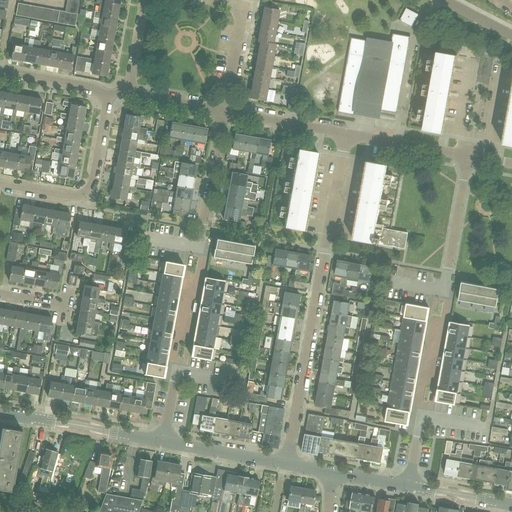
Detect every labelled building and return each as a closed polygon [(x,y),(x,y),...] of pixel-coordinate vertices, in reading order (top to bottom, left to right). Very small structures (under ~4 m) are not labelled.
[(67,0),(66,6),(78,8),(79,2),(67,0)] [(105,3),(105,1),(100,0),(96,0),(96,3),(100,4),(99,12),(103,13),(102,14),(117,17),(119,5),(105,3)] [(65,12),(77,14),(78,8),(66,6),(65,12)] [(262,19),(277,22),(279,10),(264,7),(262,19)] [(399,21),(412,27),(419,15),(406,8),(399,21)] [(103,13),(99,12),(95,11),(94,15),(102,16),(101,24),(100,26),(115,29),(117,17),(102,14),(103,13)] [(65,12),(63,24),(75,26),(77,14),(65,12)] [(275,33),(277,22),(262,19),(260,30),(275,33)] [(113,41),(115,29),(100,26),(101,24),(93,23),(92,27),(100,28),(98,36),(98,38),(113,41)] [(273,44),(275,33),(260,30),(258,42),(275,45),(276,44),(273,44)] [(397,113),(410,37),(393,34),(390,46),(369,42),(369,41),(351,38),(338,113),(356,116),(358,105),(379,109),(379,110),(397,113)] [(98,38),(98,36),(91,35),(90,39),(98,40),(96,48),(96,50),(111,52),(113,41),(98,38)] [(25,47),(27,47),(29,39),(25,38),(23,46),(13,44),(11,59),(23,62),(25,47)] [(37,49),(39,49),(41,41),(37,41),(35,48),(27,47),(25,47),(23,62),(35,64),(37,49)] [(273,56),(275,45),(258,42),(260,42),(258,53),(273,56)] [(51,51),(52,46),(53,43),(49,43),(47,51),(39,49),(37,49),(35,64),(47,66),(49,51),(51,51)] [(61,53),(63,53),(64,46),(61,45),(60,48),(52,46),(51,51),(49,51),(47,66),(59,68),(61,53)] [(96,50),(96,48),(88,46),(88,50),(96,52),(94,60),(94,62),(109,64),(111,52),(96,50)] [(61,53),(59,68),(71,70),(73,56),(75,56),(76,48),(72,47),(71,55),(63,53),(61,53)] [(271,67),(273,56),(258,53),(256,65),(271,67)] [(94,62),(94,60),(77,57),(75,71),(84,72),(86,62),(93,64),(92,74),(107,76),(109,64),(94,62)] [(269,79),(271,67),(256,65),(254,76),(269,79)] [(267,90),(269,79),(254,76),(252,87),(267,90)] [(265,101),(267,90),(252,87),(250,98),(265,101)] [(13,110),(11,117),(15,118),(17,110),(15,110),(18,95),(6,93),(3,108),(5,108),(13,110)] [(27,112),(29,97),(18,95),(15,110),(17,110),(25,112),(23,120),(27,120),(29,113),(27,112)] [(27,112),(29,113),(36,114),(35,122),(39,123),(40,114),(39,114),(41,100),(29,97),(27,112)] [(54,104),(47,102),(44,114),(51,116),(54,104)] [(69,117),(83,120),(86,107),(71,105),(72,103),(63,102),(63,106),(70,107),(69,114),(69,117)] [(69,117),(69,114),(61,113),(61,118),(68,119),(67,127),(66,129),(81,131),(83,120),(69,117)] [(139,129),(139,128),(141,120),(148,121),(149,117),(141,116),(140,117),(126,115),(124,127),(139,129)] [(162,134),(162,133),(164,122),(157,120),(155,133),(162,134)] [(5,121),(4,121),(4,124),(3,129),(9,130),(11,130),(11,128),(12,122),(5,121)] [(181,139),(183,125),(172,123),(169,137),(181,139)] [(66,129),(67,127),(59,125),(58,129),(66,131),(65,138),(64,140),(79,143),(81,131),(66,129)] [(192,142),(195,127),(183,125),(181,139),(179,152),(178,155),(182,155),(185,140),(192,142)] [(147,129),(139,128),(139,129),(124,127),(122,139),(137,141),(137,139),(138,134),(146,136),(147,129)] [(195,127),(192,142),(204,144),(207,129),(195,127)] [(160,142),(162,134),(155,133),(153,141),(160,142)] [(244,151),(247,136),(235,134),(232,149),(239,150),(238,157),(237,162),(242,163),(243,157),(244,151)] [(255,153),(258,139),(247,136),(244,151),(252,153),(249,165),(250,165),(249,167),(253,168),(253,166),(255,153)] [(64,140),(65,138),(57,137),(56,141),(64,143),(63,150),(62,152),(77,155),(79,143),(64,140)] [(145,141),(137,139),(137,141),(122,139),(119,150),(134,153),(135,151),(136,143),(144,145),(145,141)] [(273,157),(267,155),(270,141),(258,139),(255,153),(263,155),(261,167),(271,169),(273,157)] [(7,153),(9,153),(10,145),(6,144),(5,152),(0,151),(0,166),(4,168),(7,153)] [(19,155),(21,155),(22,147),(18,146),(17,154),(9,153),(7,153),(4,168),(16,170),(19,155)] [(19,155),(16,170),(28,172),(30,161),(33,162),(36,148),(29,146),(27,156),(21,155),(19,155)] [(171,148),(162,146),(160,157),(177,160),(178,155),(179,152),(171,150),(171,148)] [(196,148),(191,148),(189,162),(200,164),(201,157),(194,156),(196,148)] [(62,152),(63,150),(55,149),(54,153),(62,155),(60,162),(60,164),(75,167),(77,155),(62,152)] [(298,149),(293,175),(313,179),(318,153),(317,152),(317,153),(298,149)] [(142,153),(135,151),(134,153),(119,150),(117,162),(132,165),(133,163),(134,158),(139,159),(140,157),(157,160),(158,157),(142,155),(142,153)] [(42,160),(41,160),(36,159),(34,171),(41,172),(42,160)] [(60,164),(60,162),(53,161),(52,165),(60,166),(58,176),(73,179),(75,167),(60,164)] [(367,162),(362,188),(382,191),(387,165),(368,162),(368,161),(367,161),(367,162)] [(140,164),(133,163),(132,165),(117,162),(115,174),(130,177),(131,175),(137,176),(139,168),(140,168),(140,164)] [(194,178),(196,166),(175,162),(174,168),(160,166),(159,171),(167,173),(194,178)] [(241,165),(231,163),(230,170),(240,172),(241,165)] [(192,189),(194,178),(167,173),(167,176),(179,178),(177,186),(192,189)] [(257,184),(246,182),(247,175),(232,173),(230,185),(245,187),(250,188),(256,189),(257,184)] [(138,176),(137,176),(131,175),(130,177),(115,174),(113,186),(128,188),(128,187),(130,179),(137,180),(138,176)] [(293,175),(288,201),(308,205),(313,179),(293,175)] [(153,181),(146,180),(145,188),(152,190),(153,181)] [(243,199),(245,187),(230,185),(228,196),(243,199)] [(136,188),(128,187),(128,188),(113,186),(111,198),(126,201),(128,191),(135,192),(136,188)] [(190,201),(192,189),(177,186),(176,192),(154,188),(153,194),(165,196),(169,197),(190,201)] [(362,188),(358,213),(378,217),(382,191),(362,188)] [(165,196),(153,194),(152,201),(162,203),(164,203),(165,196)] [(241,210),(243,199),(228,196),(226,207),(241,210)] [(167,203),(174,204),(173,210),(188,212),(190,201),(169,197),(167,203)] [(152,201),(150,209),(161,211),(162,203),(152,201)] [(288,201),(284,227),(303,231),(304,231),(308,205),(288,201)] [(149,203),(142,202),(141,209),(148,210),(149,203)] [(32,222),(35,207),(23,205),(22,211),(16,210),(16,209),(13,225),(19,226),(20,220),(30,222),(29,230),(33,230),(34,223),(32,222)] [(46,209),(41,208),(42,206),(36,205),(35,207),(32,222),(34,223),(42,224),(40,232),(44,233),(46,225),(44,224),(46,209)] [(58,212),(55,211),(56,209),(49,207),(49,210),(46,209),(44,224),(46,225),(54,226),(52,234),(56,235),(58,227),(56,227),(58,212)] [(247,211),(241,210),(226,207),(224,219),(235,221),(234,226),(245,228),(246,223),(239,222),(240,215),(248,216),(253,216),(253,213),(247,211)] [(56,227),(58,227),(65,229),(64,236),(68,237),(70,229),(68,228),(70,214),(58,212),(56,227)] [(353,239),(353,240),(354,240),(373,243),(373,242),(374,237),(378,217),(358,213),(353,239)] [(89,239),(91,224),(79,222),(77,236),(87,238),(85,246),(89,247),(91,239),(89,239)] [(101,241),(103,226),(91,224),(89,239),(91,239),(97,240),(95,253),(98,253),(99,248),(101,249),(103,241),(101,241)] [(112,243),(115,228),(103,226),(101,241),(103,241),(110,242),(109,250),(113,251),(114,243),(112,243)] [(131,242),(125,241),(127,230),(115,228),(112,243),(114,243),(122,245),(121,252),(128,254),(131,242)] [(374,237),(373,242),(378,243),(378,244),(405,249),(408,233),(381,229),(379,238),(374,237)] [(24,234),(13,232),(12,240),(22,242),(24,234)] [(251,264),(254,246),(216,239),(213,257),(251,264)] [(18,243),(10,242),(7,260),(15,261),(18,243)] [(284,267),(287,252),(275,250),(273,257),(268,256),(265,272),(274,273),(275,267),(272,267),(273,265),(284,267)] [(86,255),(71,252),(70,256),(70,259),(70,260),(81,262),(85,262),(86,256),(86,255)] [(296,269),(299,254),(287,252),(284,267),(296,269)] [(299,275),(300,270),(308,271),(310,256),(299,254),(296,269),(295,275),(299,275)] [(89,258),(87,266),(96,267),(97,259),(89,258)] [(24,268),(26,269),(27,261),(23,260),(22,264),(19,263),(18,267),(12,266),(9,281),(21,283),(24,268)] [(165,261),(163,273),(181,276),(184,265),(165,261)] [(343,297),(345,290),(347,278),(349,263),(338,261),(335,276),(342,277),(341,284),(334,283),(332,294),(343,297)] [(35,270),(37,271),(39,263),(37,263),(35,262),(34,266),(31,266),(30,269),(26,269),(24,268),(21,283),(33,285),(35,270)] [(358,280),(361,265),(349,263),(347,278),(358,280)] [(47,273),(49,273),(51,265),(47,264),(45,272),(37,271),(35,270),(33,285),(45,287),(47,273)] [(83,267),(75,265),(73,273),(82,275),(83,267)] [(379,273),(373,272),(373,268),(361,265),(358,280),(358,285),(370,287),(369,291),(375,292),(379,273)] [(47,273),(45,287),(57,290),(59,275),(61,276),(63,267),(59,267),(57,274),(49,273),(47,273)] [(163,273),(161,284),(179,288),(181,276),(163,273)] [(224,281),(206,277),(204,289),(222,292),(224,281)] [(107,292),(108,288),(109,281),(92,278),(91,287),(84,285),(82,298),(97,300),(98,298),(99,290),(107,292)] [(294,282),(292,288),(304,290),(305,284),(294,282)] [(500,289),(461,282),(458,301),(496,308),(500,289)] [(179,288),(161,284),(159,295),(177,299),(179,288)] [(262,300),(268,301),(269,293),(275,294),(277,288),(265,285),(262,300)] [(204,289),(201,300),(220,304),(222,292),(204,289)] [(345,290),(343,297),(355,299),(356,294),(347,292),(347,291),(345,290)] [(282,304),(297,307),(299,295),(285,292),(282,304)] [(177,299),(159,295),(157,307),(175,310),(177,299)] [(106,300),(98,298),(97,300),(82,298),(80,309),(95,312),(96,310),(97,302),(105,304),(106,300)] [(220,304),(201,300),(199,311),(218,315),(220,304)] [(282,304),(268,301),(262,300),(261,307),(275,309),(274,314),(295,318),(297,307),(282,304)] [(333,313),(347,316),(349,304),(335,301),(333,313)] [(369,308),(370,304),(363,303),(358,302),(357,307),(357,308),(362,309),(369,310),(369,308)] [(429,308),(406,304),(404,317),(426,321),(429,308)] [(117,316),(119,307),(111,306),(110,314),(111,315),(117,316)] [(175,310),(157,307),(154,318),(173,321),(175,310)] [(13,326),(16,311),(4,309),(1,324),(3,325),(11,326),(10,334),(14,335),(15,327),(13,326)] [(104,312),(96,310),(95,312),(80,309),(78,321),(93,324),(93,322),(95,314),(103,316),(104,312)] [(234,318),(235,311),(226,310),(225,316),(234,318)] [(25,329),(28,313),(16,311),(13,326),(15,327),(20,328),(18,340),(23,341),(24,336),(26,337),(27,329),(25,329)] [(199,311),(197,323),(216,326),(218,315),(199,311)] [(37,331),(40,316),(28,313),(25,329),(27,329),(35,330),(33,338),(37,339),(39,331),(37,331)] [(352,316),(347,316),(333,313),(331,324),(345,327),(350,328),(352,316)] [(293,330),(295,318),(274,314),(274,315),(280,316),(278,327),(293,330)] [(115,316),(111,315),(110,317),(109,321),(113,322),(116,323),(117,316),(115,316)] [(52,333),(51,333),(49,332),(52,318),(40,316),(37,331),(39,331),(45,332),(44,340),(50,341),(52,333)] [(234,318),(225,316),(223,323),(233,324),(234,318)] [(488,328),(498,330),(500,317),(496,316),(494,324),(489,323),(488,328)] [(404,317),(401,330),(424,334),(426,321),(404,317)] [(173,321),(154,318),(152,329),(171,333),(173,321)] [(101,323),(93,322),(93,324),(78,321),(76,333),(91,336),(93,326),(101,328),(101,323)] [(469,325),(451,322),(448,333),(467,337),(469,325)] [(216,326),(197,323),(195,334),(214,338),(216,326)] [(343,339),(345,327),(331,324),(328,336),(343,339)] [(277,331),(276,339),(291,341),(293,330),(278,327),(274,327),(273,330),(277,331)] [(171,333),(152,329),(150,341),(169,344),(171,333)] [(363,342),(365,331),(359,330),(357,341),(363,342)] [(424,334),(401,330),(399,343),(422,347),(424,334)] [(448,333),(446,345),(465,348),(467,337),(448,333)] [(214,338),(195,334),(193,345),(212,349),(214,338)] [(341,350),(343,339),(328,336),(326,348),(341,350)] [(291,341),(276,339),(272,338),(270,350),(289,353),(291,341)] [(81,339),(80,346),(94,349),(96,342),(81,339)] [(169,344),(150,341),(148,352),(167,355),(169,344)] [(361,354),(363,342),(357,341),(355,353),(361,354)] [(422,347),(399,343),(397,356),(419,360),(422,347)] [(67,355),(68,354),(69,346),(57,344),(55,353),(67,355)] [(34,345),(33,353),(42,355),(43,347),(34,345)] [(212,349),(193,345),(191,357),(210,360),(212,349)] [(465,348),(446,345),(444,356),(463,359),(465,348)] [(79,356),(81,349),(69,346),(68,354),(79,356)] [(340,357),(341,350),(326,348),(324,359),(339,362),(344,363),(344,358),(340,357)] [(81,349),(79,356),(79,357),(86,359),(88,350),(81,349)] [(287,365),(289,353),(270,350),(269,354),(273,354),(272,362),(287,365)] [(104,361),(105,354),(92,351),(91,359),(104,361)] [(167,355),(148,352),(146,363),(165,367),(167,355)] [(359,365),(361,354),(355,353),(353,364),(359,365)] [(46,358),(32,355),(31,361),(45,364),(46,358)] [(419,360),(397,356),(394,369),(417,373),(419,360)] [(463,359),(444,356),(442,367),(461,371),(463,359)] [(338,367),(339,362),(324,359),(322,371),(337,373),(341,374),(343,367),(338,367)] [(285,376),(287,365),(272,362),(270,374),(285,376)] [(165,367),(146,363),(144,374),(163,378),(165,367)] [(357,377),(359,365),(353,364),(351,376),(357,377)] [(5,373),(7,373),(8,366),(4,365),(3,373),(0,372),(0,387),(2,388),(5,373)] [(17,375),(18,375),(20,368),(13,367),(12,374),(7,373),(5,373),(2,388),(14,390),(17,375)] [(461,371),(442,367),(440,379),(459,382),(461,371)] [(30,378),(31,372),(32,370),(28,369),(27,377),(18,375),(17,375),(14,390),(26,392),(28,377),(30,378)] [(417,373),(394,369),(392,382),(414,386),(417,373)] [(336,380),(337,373),(322,371),(320,382),(335,385),(344,387),(345,381),(336,380)] [(26,392),(38,395),(40,380),(42,380),(44,372),(39,372),(39,374),(31,372),(30,378),(28,377),(26,392)] [(283,388),(285,376),(270,374),(268,385),(283,388)] [(62,384),(65,384),(66,376),(62,376),(60,383),(50,382),(48,396),(60,399),(62,384)] [(74,386),(76,386),(78,379),(74,378),(72,386),(65,384),(62,384),(60,399),(72,401),(74,386)] [(459,382),(440,379),(438,390),(457,393),(459,382)] [(86,388),(88,388),(89,381),(85,380),(84,388),(76,386),(74,386),(72,401),(83,403),(86,388)] [(98,390),(100,390),(101,383),(89,381),(88,388),(86,388),(83,403),(95,405),(98,390)] [(143,398),(135,397),(133,396),(131,411),(143,414),(145,399),(153,400),(156,384),(147,382),(146,391),(145,391),(143,398)] [(333,397),(335,385),(320,382),(318,394),(333,397)] [(392,382),(390,395),(412,399),(414,386),(392,382)] [(110,392),(112,393),(113,385),(109,384),(108,392),(100,390),(98,390),(95,405),(107,407),(110,392)] [(280,399),(283,388),(268,385),(267,391),(260,390),(259,396),(280,399)] [(121,394),(124,395),(125,387),(121,386),(120,394),(112,393),(110,392),(107,407),(119,409),(121,394)] [(133,396),(135,397),(137,389),(133,388),(131,396),(124,395),(121,394),(119,409),(131,411),(133,396)] [(457,393),(438,390),(436,401),(455,405),(457,393)] [(245,399),(257,401),(258,395),(246,393),(245,399)] [(325,407),(324,413),(349,418),(350,412),(331,408),(333,397),(318,394),(316,406),(325,407)] [(412,399),(390,395),(387,408),(410,413),(412,399)] [(203,415),(204,412),(207,398),(197,396),(192,424),(200,425),(199,430),(212,432),(214,417),(216,409),(210,408),(208,416),(203,415)] [(262,405),(261,413),(267,414),(264,433),(261,445),(277,448),(284,409),(262,405)] [(410,413),(387,408),(385,422),(407,426),(410,413)] [(319,451),(321,436),(325,417),(309,414),(302,452),(318,455),(319,451)] [(224,434),(227,420),(214,417),(212,432),(224,434)] [(237,436),(240,422),(227,420),(224,434),(237,436)] [(237,436),(249,439),(252,424),(240,422),(237,436)] [(2,428),(0,437),(0,458),(17,461),(23,431),(2,428)] [(388,442),(389,437),(390,431),(380,428),(379,435),(384,436),(383,441),(388,442)] [(331,453),(334,439),(321,436),(319,451),(331,453)] [(371,445),(364,444),(365,438),(359,437),(358,443),(356,458),(368,460),(371,445)] [(343,455),(346,441),(334,439),(331,453),(343,455)] [(383,448),(376,446),(378,441),(372,439),(371,445),(368,460),(381,462),(383,448)] [(356,458),(358,443),(346,441),(343,455),(356,458)] [(476,445),(475,451),(474,457),(480,458),(481,452),(485,452),(486,446),(476,445)] [(39,467),(37,477),(43,479),(40,487),(47,488),(58,453),(45,449),(39,467)] [(34,453),(28,451),(18,480),(24,482),(34,453)] [(96,466),(102,467),(101,474),(109,476),(112,462),(110,461),(111,454),(99,452),(96,466)] [(460,462),(461,457),(462,453),(457,452),(456,456),(450,455),(449,460),(447,460),(445,474),(457,476),(460,462)] [(473,460),(469,459),(461,457),(460,462),(457,476),(470,478),(472,464),(473,460)] [(0,458),(0,489),(12,492),(17,461),(0,458)] [(149,477),(152,461),(139,459),(136,475),(143,476),(140,490),(132,489),(131,498),(106,494),(98,511),(138,511),(141,507),(151,477),(149,477)] [(482,481),(486,462),(480,461),(479,465),(472,464),(470,478),(482,481)] [(495,483),(498,465),(492,464),(493,462),(486,461),(486,462),(482,481),(495,483)] [(153,476),(152,482),(159,484),(165,486),(166,480),(169,464),(158,462),(155,477),(153,476)] [(507,485),(511,463),(511,462),(506,462),(505,467),(498,465),(495,483),(507,485)] [(90,479),(94,464),(89,463),(83,478),(90,479)] [(169,464),(166,480),(172,481),(171,487),(177,488),(175,500),(173,499),(170,511),(178,511),(180,501),(181,500),(182,490),(183,484),(185,475),(179,474),(180,466),(169,464)] [(183,492),(179,511),(190,511),(191,508),(194,508),(195,503),(196,494),(207,496),(211,477),(193,473),(190,491),(190,493),(183,492)] [(234,492),(238,476),(236,476),(222,473),(221,478),(216,478),(212,499),(220,501),(218,511),(225,511),(229,491),(234,492)] [(243,505),(248,478),(238,476),(234,492),(239,493),(237,504),(243,505)] [(256,496),(259,480),(248,478),(243,505),(247,506),(249,506),(251,495),(256,496)] [(97,492),(106,494),(108,484),(99,482),(97,492)] [(300,502),(303,488),(290,486),(288,500),(300,502)] [(313,505),(315,490),(303,488),(300,502),(298,511),(302,511),(303,503),(313,505)] [(40,489),(37,500),(44,502),(47,492),(40,489)] [(360,511),(364,494),(353,492),(351,502),(347,501),(345,511),(360,511)] [(370,511),(371,511),(375,496),(364,494),(360,511),(366,511),(367,511),(370,511)] [(393,511),(396,500),(389,499),(389,501),(380,499),(377,511),(393,511)] [(416,511),(418,507),(419,504),(408,502),(408,505),(408,506),(406,511),(416,511)] [(406,511),(408,506),(408,505),(397,503),(395,511),(406,511)]
